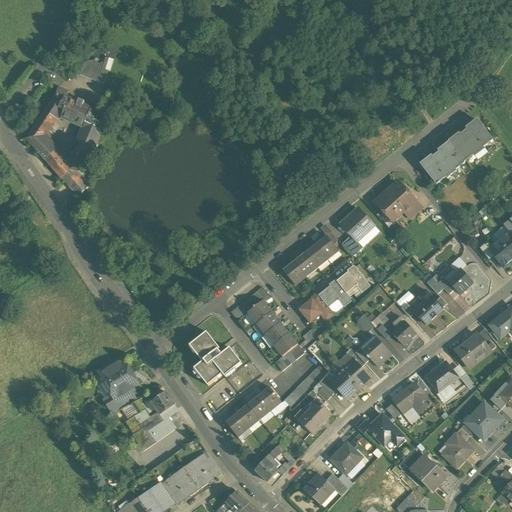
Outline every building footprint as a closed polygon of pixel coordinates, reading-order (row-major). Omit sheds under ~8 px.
[(404,39),(394,46),(399,54),(409,48),(404,39)] [(101,70),(85,63),(80,75),(97,82),(101,70)] [(107,71),(101,70),(97,82),(103,84),(107,71)] [(58,90),(56,95),(50,105),(59,112),(57,114),(62,117),(65,109),(60,107),(64,98),(65,98),(67,94),(58,90)] [(64,98),(60,107),(65,109),(69,100),(65,98),(64,98)] [(78,104),(69,100),(65,109),(62,117),(84,127),(91,109),(83,106),(84,102),(79,101),(79,102),(78,104)] [(59,112),(50,105),(45,112),(55,118),(57,114),(59,112)] [(84,127),(78,141),(82,143),(94,148),(97,142),(102,144),(110,133),(101,130),(107,116),(91,109),(84,127)] [(45,112),(27,139),(41,154),(51,146),(50,145),(53,142),(48,137),(50,134),(46,131),(55,118),(45,112)] [(467,131),(462,136),(460,134),(449,143),(450,144),(464,162),(473,155),(475,157),(485,149),(484,147),(493,140),(478,121),(467,130),(467,131)] [(82,143),(68,165),(72,170),(74,172),(86,153),(90,156),(94,148),(82,143)] [(440,154),(434,159),(433,157),(421,166),(436,185),(446,178),(447,179),(457,171),(456,170),(465,163),(464,162),(450,144),(439,152),(440,154)] [(51,146),(41,154),(46,160),(56,151),(51,146)] [(56,151),(46,160),(62,179),(72,170),(68,165),(56,151)] [(72,170),(62,179),(78,197),(88,188),(74,172),(72,170)] [(396,184),(376,203),(382,210),(393,222),(399,216),(398,214),(402,210),(405,213),(416,202),(401,187),(399,188),(396,184)] [(416,202),(405,213),(410,219),(421,208),(416,202)] [(374,226),(358,210),(341,226),(351,237),(356,242),(357,242),(374,226)] [(393,222),(382,210),(376,216),(387,227),(393,222)] [(510,233),(499,241),(511,257),(511,234),(511,232),(510,233)] [(337,250),(326,237),(316,246),(326,259),(337,250)] [(356,242),(351,237),(342,245),(353,257),(363,248),(357,242),(356,242)] [(489,250),(488,250),(493,257),(503,268),(511,260),(511,257),(499,241),(489,250)] [(486,245),(480,249),(489,260),(493,257),(488,250),(489,250),(486,245)] [(316,246),(305,254),(315,267),(326,259),(316,246)] [(305,254),(294,263),(305,276),(315,267),(305,254)] [(466,266),(459,258),(450,266),(453,269),(457,274),(461,270),(466,266)] [(305,276),(294,263),(283,272),(294,285),(305,276)] [(355,268),(337,282),(346,294),(356,286),(362,293),(370,287),(355,268)] [(453,269),(444,278),(448,283),(457,274),(453,269)] [(457,274),(448,283),(455,290),(460,295),(473,283),(461,270),(457,274)] [(444,278),(439,283),(444,290),(449,295),(455,290),(448,283),(444,278)] [(439,283),(434,279),(428,284),(438,295),(444,290),(439,283)] [(337,282),(319,296),(328,308),(338,300),(344,307),(352,301),(346,294),(337,282)] [(264,301),(269,297),(263,288),(231,314),(238,322),(250,312),(264,301)] [(426,290),(418,297),(424,304),(432,297),(426,290)] [(319,296),(301,311),(310,322),(320,315),(325,322),(334,315),(328,308),(319,296)] [(418,297),(409,307),(414,313),(424,304),(418,297)] [(414,313),(425,325),(443,309),(436,302),(432,297),(424,304),(414,313)] [(441,298),(436,302),(443,309),(447,305),(441,298)] [(264,301),(250,312),(259,323),(272,312),(264,301)] [(409,307),(406,304),(401,309),(409,318),(414,313),(409,307)] [(511,307),(489,326),(500,339),(511,329),(511,307)] [(272,312),(259,323),(267,334),(281,323),(272,312)] [(373,326),(365,317),(359,322),(368,332),(373,326)] [(416,334),(401,317),(393,324),(397,329),(391,334),(402,346),(416,334)] [(281,323),(267,334),(276,345),(289,334),(281,323)] [(391,335),(382,326),(377,330),(386,340),(391,335)] [(304,337),(310,346),(321,337),(315,329),(304,337)] [(484,330),(477,335),(484,344),(491,339),(484,330)] [(223,354),(206,333),(189,347),(202,363),(194,370),(208,387),(223,375),(225,377),(242,364),(230,349),(223,354)] [(289,334),(276,345),(285,356),(298,345),(289,334)] [(477,335),(456,352),(468,368),(490,351),(484,344),(477,335)] [(375,336),(360,349),(370,360),(377,368),(378,367),(377,366),(390,354),(391,355),(392,354),(375,336)] [(353,342),(350,338),(345,343),(355,354),(360,349),(357,346),(358,345),(359,342),(358,341),(355,341),(353,342)] [(305,354),(298,345),(276,364),(283,372),(305,354)] [(370,360),(360,349),(355,354),(365,365),(370,360)] [(365,365),(355,354),(350,359),(353,361),(361,369),(365,365)] [(123,360),(99,374),(112,396),(115,400),(130,392),(139,387),(123,360)] [(370,360),(365,365),(372,373),(377,368),(370,360)] [(361,369),(353,361),(342,372),(358,389),(370,379),(361,369)] [(458,378),(445,362),(425,378),(438,394),(458,378)] [(284,402),(293,410),(329,374),(321,366),(284,402)] [(358,389),(342,372),(331,381),(330,382),(338,390),(347,400),(358,389)] [(112,396),(99,374),(92,378),(105,400),(112,396)] [(473,385),(465,375),(460,379),(468,389),(473,385)] [(331,381),(327,376),(319,384),(323,388),(332,396),(338,390),(330,382),(331,381)] [(511,409),(511,382),(499,397),(511,409)] [(431,404),(414,383),(393,401),(403,414),(409,408),(413,405),(419,413),(431,404)] [(269,388),(258,396),(269,410),(280,401),(269,388)] [(323,388),(318,393),(327,402),(332,397),(332,396),(323,388)] [(130,392),(115,400),(120,409),(120,410),(122,409),(130,405),(136,402),(130,392)] [(165,393),(151,403),(155,409),(158,413),(160,416),(160,415),(164,421),(168,418),(178,411),(165,393)] [(105,400),(107,405),(115,400),(112,396),(105,400)] [(258,396),(248,405),(258,418),(269,410),(258,396)] [(504,405),(494,396),(489,401),(499,410),(504,405)] [(315,397),(307,405),(310,408),(318,400),(315,397)] [(115,400),(107,405),(112,413),(120,409),(115,400)] [(136,402),(130,405),(137,414),(144,411),(138,401),(136,402)] [(331,415),(317,401),(310,408),(313,410),(307,416),(306,415),(299,422),(313,436),(323,425),(322,424),(331,415)] [(483,403),(465,423),(467,425),(466,426),(473,432),(482,441),(489,434),(487,432),(500,419),(483,403)] [(401,415),(392,404),(385,410),(392,416),(395,420),(401,415)] [(130,420),(137,414),(130,405),(122,409),(130,420)] [(258,418),(248,405),(237,413),(248,427),(258,418)] [(93,417),(98,414),(93,406),(88,409),(93,417)] [(132,436),(143,451),(176,428),(168,418),(164,421),(160,415),(160,416),(158,413),(150,417),(149,417),(144,411),(137,414),(130,420),(126,422),(134,434),(132,436)] [(248,427),(237,413),(225,423),(236,436),(248,427)] [(392,416),(387,421),(382,415),(371,426),(367,430),(368,431),(372,435),(372,436),(373,438),(374,437),(384,447),(391,441),(396,445),(404,438),(393,426),(397,422),(395,420),(392,416)] [(366,421),(358,430),(363,435),(368,431),(367,430),(371,426),(366,421)] [(473,432),(466,426),(467,425),(465,423),(460,428),(469,436),(473,432)] [(469,436),(460,428),(455,434),(463,442),(469,436)] [(463,442),(455,434),(448,442),(452,445),(441,456),(455,469),(473,451),(463,442)] [(346,444),(331,460),(346,474),(361,458),(346,444)] [(276,448),(269,456),(274,460),(281,453),(276,448)] [(257,457),(249,449),(244,454),(252,462),(257,457)] [(296,462),(286,452),(282,455),(291,464),(293,465),(296,462)] [(269,456),(255,470),(268,483),(278,472),(279,471),(278,471),(277,469),(280,466),(274,460),(269,456)] [(205,461),(202,457),(193,464),(193,465),(186,470),(185,469),(184,470),(199,490),(208,484),(208,483),(216,477),(216,478),(217,478),(212,471),(205,461)] [(210,457),(205,461),(212,471),(217,467),(210,457)] [(420,463),(411,472),(431,491),(445,477),(427,460),(422,465),(420,463)] [(285,463),(278,471),(279,471),(278,472),(283,476),(286,473),(290,468),(285,463)] [(199,490),(184,470),(184,471),(177,476),(176,475),(166,482),(170,487),(176,496),(181,503),(182,502),(181,501),(189,496),(189,497),(199,490)] [(511,481),(511,479),(504,472),(498,478),(507,487),(511,481)] [(326,481),(318,474),(303,490),(321,506),(335,491),(335,490),(326,481)] [(339,480),(333,475),(326,481),(335,490),(335,491),(342,497),(349,490),(339,480)] [(353,485),(343,475),(339,480),(349,490),(353,485)] [(511,499),(511,481),(507,487),(501,493),(510,502),(511,499)] [(176,496),(170,487),(165,490),(171,498),(172,499),(176,496)] [(156,488),(147,494),(148,495),(139,501),(146,511),(164,511),(169,508),(170,509),(171,509),(159,492),(156,488)] [(165,490),(164,489),(159,492),(166,502),(171,498),(165,490)] [(237,492),(226,504),(232,509),(234,511),(241,511),(249,504),(237,492)] [(146,511),(139,501),(131,507),(130,506),(121,511),(146,511)]
